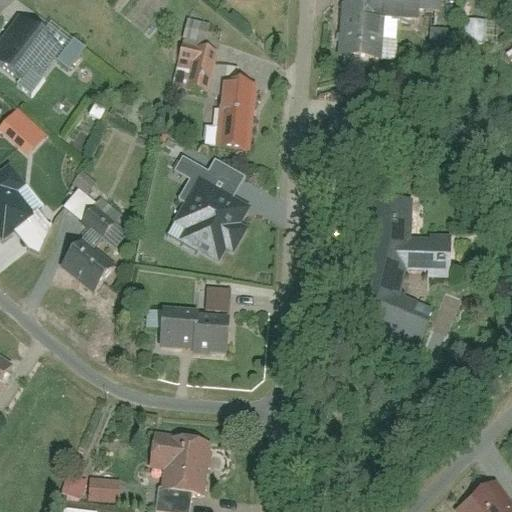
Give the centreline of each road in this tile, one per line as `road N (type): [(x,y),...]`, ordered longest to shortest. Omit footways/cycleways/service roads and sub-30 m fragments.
road 1 (unclassified): [(277,416),(305,0)]
road 2 (residential): [(277,416),(160,409),(90,382),(0,297)]
